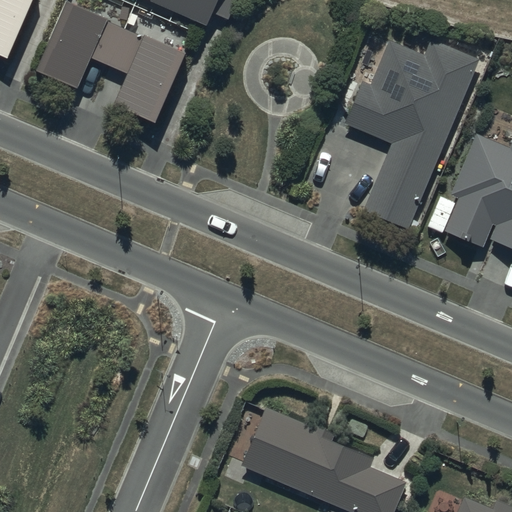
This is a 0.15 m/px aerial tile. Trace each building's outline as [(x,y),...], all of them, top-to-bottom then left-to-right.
[(32,0),(0,0),(0,57),(6,61),(32,0)] [(150,0),(211,27),(217,13),(233,19),(240,0),(150,0)] [(107,19),(66,5),(35,75),(76,88),(91,57),(127,74),(113,103),(154,127),(188,56),(107,19)] [(386,40),(364,32),(337,102),(348,106),(343,117),(390,135),(365,202),(421,224),(486,54),(431,34),(425,48),(388,34),(386,40)] [(511,136),(509,142),(475,127),(450,188),(459,192),(445,223),(482,239),(492,218),(494,219),(489,232),(511,241),(511,136)] [(264,401),(242,460),(367,511),(390,511),(406,476),(369,461),(375,448),(264,401)] [(511,511),(511,499),(497,494),(494,502),(464,489),(454,511),(511,511)]
